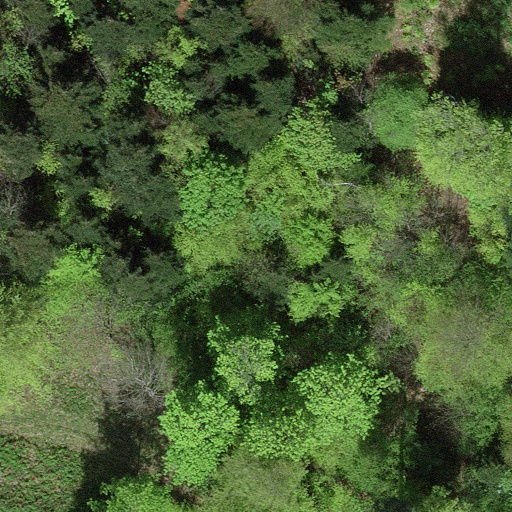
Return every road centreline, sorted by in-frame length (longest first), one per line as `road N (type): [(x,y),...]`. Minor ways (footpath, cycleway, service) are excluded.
road 1 (track): [(246,511),(0,258)]
road 2 (track): [(378,0),(435,166),(511,309)]
